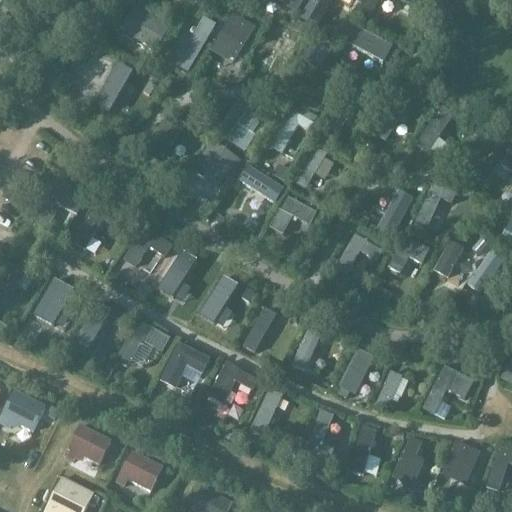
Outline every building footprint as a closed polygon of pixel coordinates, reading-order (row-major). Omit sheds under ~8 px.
[(10,429),(15,431),(17,427),(33,436),(45,413),(14,396),(0,422),(0,426),(9,432),(10,429)] [(75,461),(82,465),(84,462),(96,468),(108,444),(78,428),(62,459),(73,464),(75,461)] [(161,471),(130,455),(114,486),(122,490),(126,483),(149,495),(161,471)] [(86,511),(92,503),(60,487),(47,511),(86,511)] [(189,511),(228,511),(231,506),(201,491),(189,511)]
